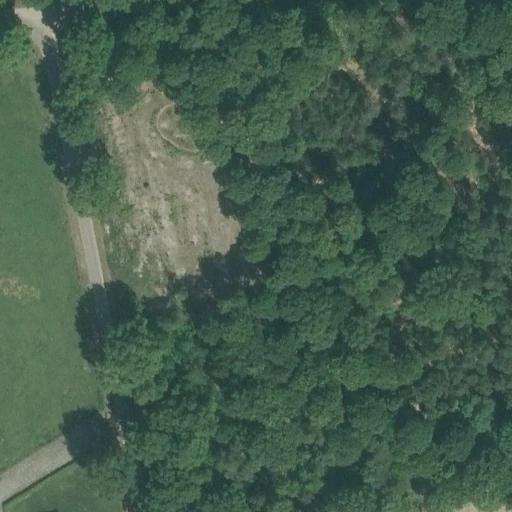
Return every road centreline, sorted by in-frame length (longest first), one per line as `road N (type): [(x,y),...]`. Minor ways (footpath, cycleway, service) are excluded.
road 1 (unclassified): [(142,511),(44,30)]
road 2 (track): [(203,0),(32,17)]
